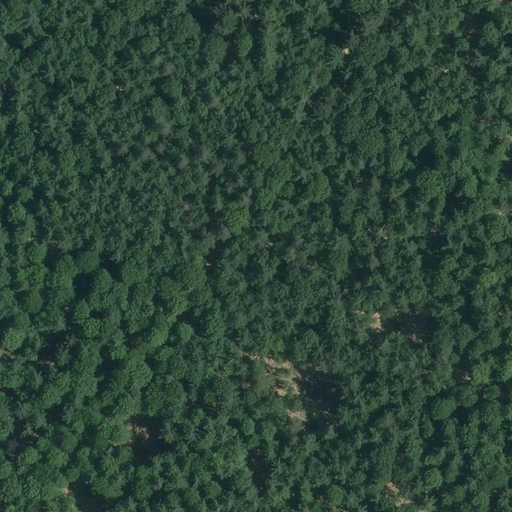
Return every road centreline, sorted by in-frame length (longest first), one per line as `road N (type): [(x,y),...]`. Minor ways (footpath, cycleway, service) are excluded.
road 1 (track): [(409,0),(328,92),(165,342),(23,511)]
road 2 (track): [(511,247),(328,92),(154,0)]
